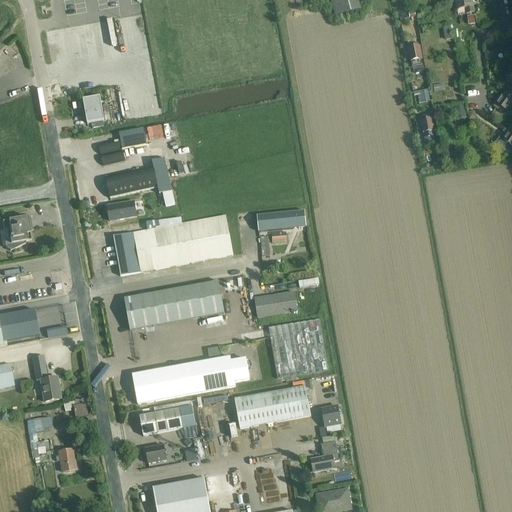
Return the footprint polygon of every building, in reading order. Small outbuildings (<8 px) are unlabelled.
[(330,0),(335,17),(361,10),(357,0),(330,0)] [(457,10),(465,8),(473,7),(471,0),(458,0),(455,1),(457,10)] [(421,60),(419,47),(408,49),(411,61),(412,68),(422,66),(421,60)] [(492,51),(485,52),(486,60),(493,58),(492,51)] [(507,88),(501,96),(511,103),(511,74),(506,76),(507,84),(508,84),(509,89),(507,88)] [(427,91),(414,93),(415,100),(418,99),(419,104),(430,102),(427,91)] [(508,113),(511,107),(511,103),(501,96),(494,107),(502,113),(504,110),(508,113)] [(100,98),(83,101),(88,125),(105,122),(100,98)] [(464,106),(454,108),(457,119),(466,117),(464,106)] [(474,112),(468,113),(469,120),(476,119),(474,112)] [(421,123),(419,125),(420,131),(422,133),(422,134),(423,134),(424,139),(433,137),(433,133),(431,120),(431,116),(420,118),(420,121),(421,123)] [(123,151),(147,146),(143,130),(120,134),(121,141),(99,146),(103,166),(125,162),(123,151)] [(499,138),(494,146),(499,149),(500,148),(509,155),(511,150),(511,134),(509,133),(508,132),(503,141),(499,138)] [(153,168),(106,178),(110,196),(110,200),(125,196),(158,189),(159,195),(163,194),(164,196),(166,207),(175,206),(173,196),(165,159),(152,161),(153,168)] [(134,202),(117,205),(107,207),(110,222),(137,218),(134,202)] [(304,212),(257,216),(259,233),(306,228),(304,212)] [(8,229),(9,239),(7,240),(6,242),(5,244),(5,246),(6,248),(7,250),(9,251),(10,252),(25,245),(25,242),(31,241),(29,228),(32,227),(30,217),(32,217),(32,216),(2,221),(4,230),(8,229)] [(225,217),(182,225),(181,219),(148,223),(149,231),(113,237),(121,277),(232,257),(225,217)] [(260,239),(263,258),(271,257),(268,238),(260,239)] [(265,272),(277,269),(275,263),(263,266),(265,272)] [(224,314),(218,282),(124,300),(130,332),(131,331),(224,314)] [(258,320),(297,313),(294,293),(255,300),(258,320)] [(33,311),(0,316),(0,325),(3,343),(38,336),(36,328),(33,311)] [(269,329),(277,380),(329,372),(320,320),(269,329)] [(189,365),(194,395),(236,387),(235,383),(249,380),(246,360),(231,362),(230,358),(222,360),(219,348),(208,350),(210,362),(189,365)] [(45,403),(62,400),(58,378),(48,380),(44,357),(32,359),(37,382),(41,381),(45,403)] [(0,389),(14,387),(10,366),(9,365),(0,366),(0,389)] [(138,405),(194,395),(189,365),(139,374),(132,376),(138,405)] [(289,390),(235,400),(240,430),(294,420),(311,417),(306,387),(289,390)] [(179,410),(192,408),(191,402),(154,409),(155,414),(179,410)] [(74,407),(76,419),(88,417),(86,405),(74,407)] [(338,407),(322,410),(325,429),(341,426),(338,407)] [(192,408),(140,417),(143,437),(196,427),(192,408)] [(27,422),(33,459),(40,458),(39,456),(46,454),(46,451),(46,450),(50,450),(49,442),(44,443),(43,437),(37,438),(34,421),(27,422)] [(189,440),(185,444),(188,448),(193,445),(189,440)] [(324,458),(311,460),(313,473),(335,469),(334,463),(339,462),(339,460),(336,443),(322,445),(324,458)] [(146,450),(148,464),(167,461),(164,446),(146,450)] [(74,457),(76,457),(75,451),(59,453),(62,474),(77,472),(74,457)] [(195,453),(186,454),(188,463),(196,462),(195,453)] [(157,511),(210,511),(204,480),(153,489),(157,511)] [(318,497),(320,508),(320,511),(338,511),(350,510),(347,491),(318,497)]
